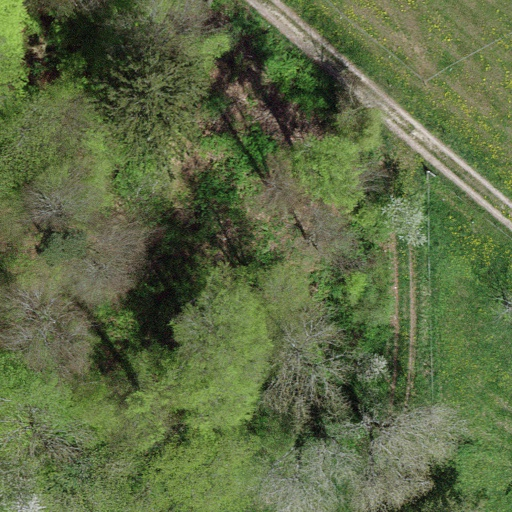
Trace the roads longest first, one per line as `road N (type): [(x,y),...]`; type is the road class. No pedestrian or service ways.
road 1 (track): [(260,0),(389,113)]
road 2 (track): [(389,113),(511,221)]
